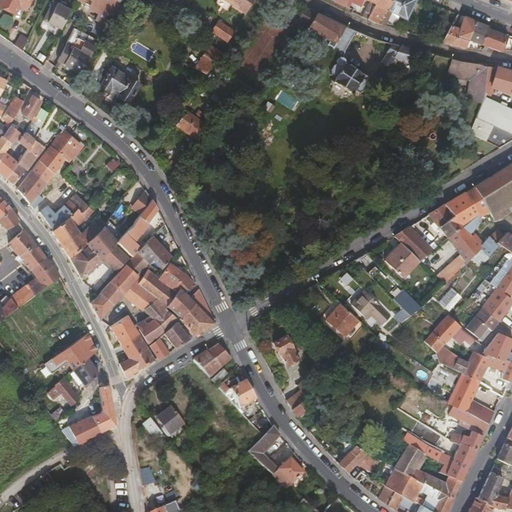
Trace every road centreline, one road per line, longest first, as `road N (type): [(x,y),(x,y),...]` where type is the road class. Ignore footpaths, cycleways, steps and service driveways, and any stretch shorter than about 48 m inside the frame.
road 1 (secondary): [(0,53),(130,152),(231,326)]
road 2 (residential): [(511,155),(231,326)]
road 3 (residential): [(0,186),(88,313),(127,401)]
road 4 (secondary): [(231,326),(272,410),(370,511)]
road 5 (residential): [(308,0),(369,28),(511,59)]
road 6 (residential): [(125,429),(36,475),(0,508)]
road 7 (residential): [(231,326),(154,369),(127,401)]
